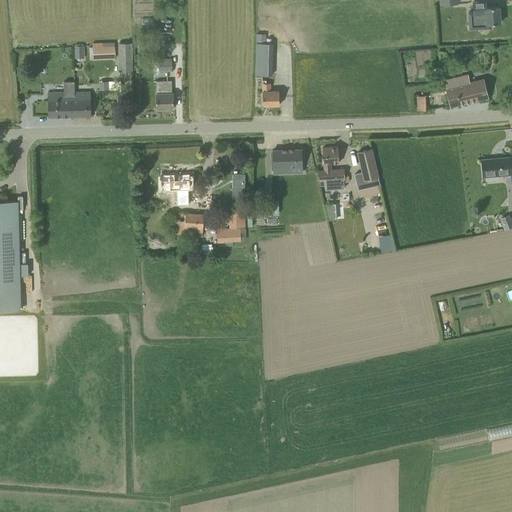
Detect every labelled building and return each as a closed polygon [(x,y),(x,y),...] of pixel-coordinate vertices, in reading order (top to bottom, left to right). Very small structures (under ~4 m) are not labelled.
[(487,7),(486,1),(472,2),(473,11),(468,11),(469,30),(492,28),(491,23),(500,23),(499,7),(487,7)] [(257,34),(257,43),(266,43),(266,34),(257,34)] [(92,44),(92,46),(93,59),(115,58),(115,44),(114,42),(92,42),(92,44)] [(119,43),(119,70),(132,70),(132,42),(119,43)] [(256,66),(273,67),(274,43),(269,43),(266,43),(257,43),(256,66)] [(86,47),(73,47),(73,61),(85,61),(86,47)] [(159,71),(172,71),(172,58),(159,58),(159,71)] [(256,66),(255,75),(273,75),(273,67),(256,66)] [(483,79),(470,82),(447,88),(451,105),(488,97),(483,79)] [(157,109),(173,108),(173,94),(172,94),(171,81),(156,82),(157,109)] [(270,91),(270,83),(263,83),(263,105),(280,105),(279,91),(270,91)] [(72,116),(91,115),(91,98),(91,92),(76,93),(75,99),(70,99),(70,113),(72,113),(72,116)] [(48,116),(72,116),(72,113),(70,113),(70,99),(75,99),(76,93),(48,93),(48,116)] [(332,170),(331,163),(339,162),(338,146),(323,147),(324,171),(318,171),(318,180),(320,180),(320,186),(327,185),(327,179),(345,178),(345,169),(332,170)] [(274,173),(292,172),(292,166),(303,166),(302,149),(273,150),(274,173)] [(358,152),(365,180),(378,177),(372,149),(358,152)] [(483,176),(511,174),(510,157),(482,160),(483,176)] [(187,201),(188,190),(190,189),(190,174),(162,174),(162,190),(177,190),(177,202),(187,201)] [(250,174),(237,174),(238,200),(251,199),(250,174)] [(0,309),(19,309),(17,201),(0,201),(0,309)] [(257,214),(279,213),(279,201),(257,201),(257,214)] [(217,243),(241,241),(240,228),(246,227),(245,208),(228,209),(229,228),(216,228),(217,243)] [(202,237),(204,214),(175,213),(173,235),(202,237)]
